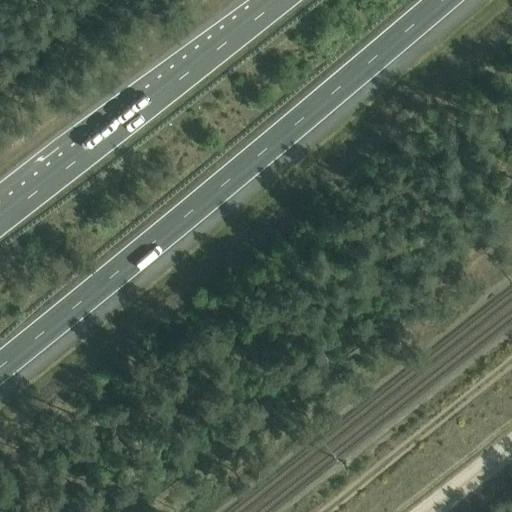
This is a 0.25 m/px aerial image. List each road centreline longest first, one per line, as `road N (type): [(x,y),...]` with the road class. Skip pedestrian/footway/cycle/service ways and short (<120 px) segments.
road 1 (motorway): [(0,367),(443,0)]
road 2 (motorway): [(280,0),(0,220)]
road 3 (track): [(324,511),(511,360)]
road 4 (track): [(102,0),(0,81)]
